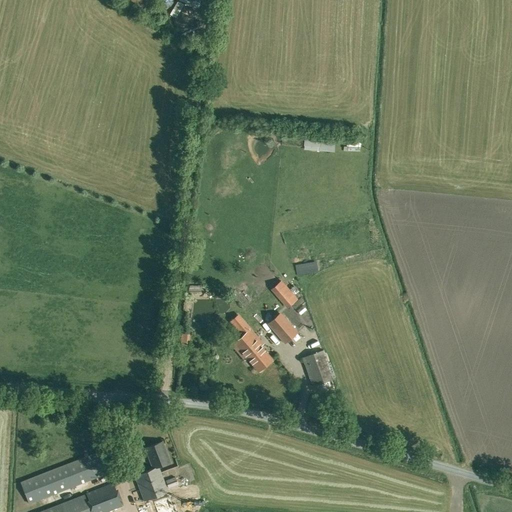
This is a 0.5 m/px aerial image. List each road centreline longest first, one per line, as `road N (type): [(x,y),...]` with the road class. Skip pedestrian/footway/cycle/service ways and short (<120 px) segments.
road 1 (unclassified): [(511,488),(222,408),(0,386)]
road 2 (unknown): [(163,401),(208,46),(206,0)]
